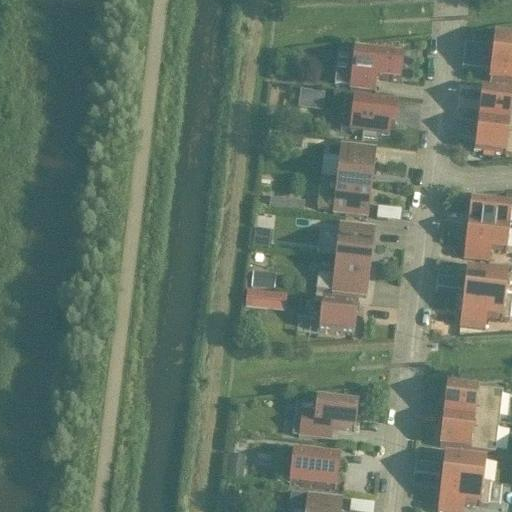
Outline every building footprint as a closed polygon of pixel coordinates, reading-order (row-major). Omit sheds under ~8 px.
[(511,39),(493,38),(490,60),(511,62),(511,39)] [(487,68),(487,44),(465,44),(464,67),(487,68)] [(349,88),(349,91),(374,94),(375,81),(400,84),(402,59),(371,55),(358,54),(353,53),(353,54),(349,87),(349,88)] [(511,85),(511,62),(490,60),(488,83),(511,85)] [(511,95),(481,92),(477,122),(511,126),(511,95)] [(397,106),(343,100),(341,119),(350,120),(348,134),(362,135),(361,139),(375,141),(376,137),(388,139),(389,129),(394,129),(397,106)] [(511,157),(511,126),(477,122),(473,152),(511,157)] [(268,146),(278,147),(279,136),(269,135),(268,146)] [(293,138),(292,148),(301,149),(302,139),(293,138)] [(340,147),(335,181),(371,185),(375,151),(340,147)] [(367,220),(371,185),(335,181),(335,182),(320,180),(317,211),(332,213),(331,216),(367,220)] [(303,204),(287,202),(286,214),(302,216),(303,204)] [(469,203),(467,226),(508,231),(511,208),(469,203)] [(379,220),(401,221),(401,209),(379,208),(379,220)] [(338,226),(334,261),(370,265),(374,230),(338,226)] [(506,253),(508,231),(467,226),(463,261),(489,264),(490,252),(506,253)] [(269,234),(254,232),(252,250),(268,252),(269,234)] [(366,299),(370,265),(334,261),(332,277),(317,275),(315,292),(330,294),(330,295),(366,299)] [(465,271),(463,294),(504,299),(505,298),(507,276),(465,271)] [(275,277),(252,275),(250,290),(273,293),(275,277)] [(268,313),(270,296),(246,293),(245,311),(268,313)] [(511,299),(505,298),(504,299),(463,294),(459,329),(484,332),(485,320),(509,322),(511,299)] [(353,338),(357,308),(305,302),(302,320),(319,322),(317,333),(353,338)] [(446,387),(442,418),(498,425),(501,394),(446,387)] [(323,430),(354,433),(356,420),(360,420),(362,399),(341,401),(341,405),(316,402),(314,418),(300,416),(298,439),(321,442),(323,430)] [(494,455),(498,425),(442,418),(438,449),(494,455)] [(292,454),(288,486),(335,492),(339,460),(292,454)] [(443,457),(441,480),(490,486),(490,485),(482,484),(485,462),(443,457)] [(243,460),(230,458),(228,481),(241,482),(243,460)] [(490,486),(441,480),(436,511),(462,511),(463,505),(487,508),(490,486)] [(291,497),(289,511),(340,511),(342,501),(306,497),(306,498),(291,497)]
